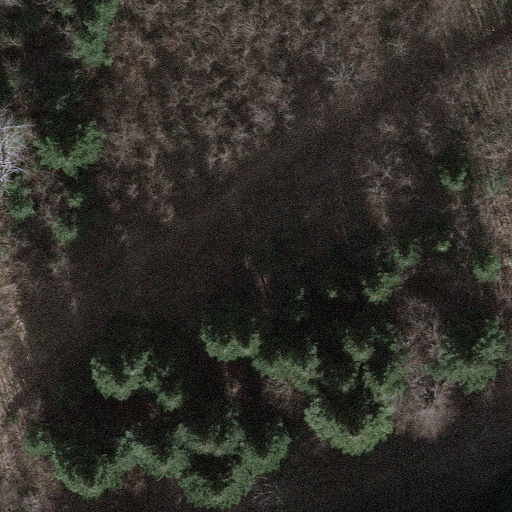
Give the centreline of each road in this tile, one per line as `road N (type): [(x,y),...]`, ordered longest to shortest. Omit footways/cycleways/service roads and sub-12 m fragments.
road 1 (track): [(0,431),(188,224),(325,116),(504,0)]
road 2 (track): [(511,449),(342,511)]
